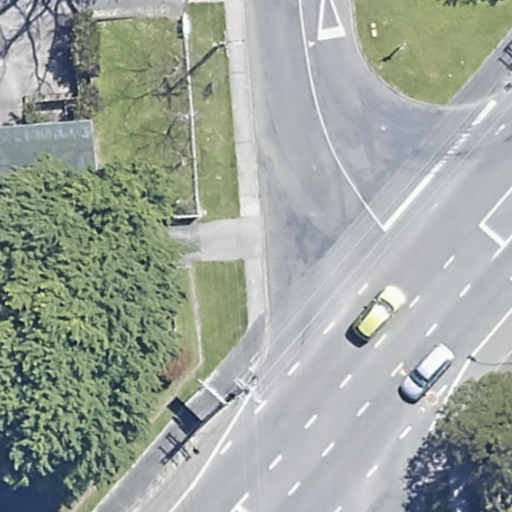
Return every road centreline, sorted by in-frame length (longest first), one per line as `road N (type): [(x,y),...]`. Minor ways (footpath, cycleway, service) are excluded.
road 1 (residential): [(296,0),(332,419)]
road 2 (trunk): [(332,419),(511,211)]
road 3 (trunk): [(251,511),(332,419)]
